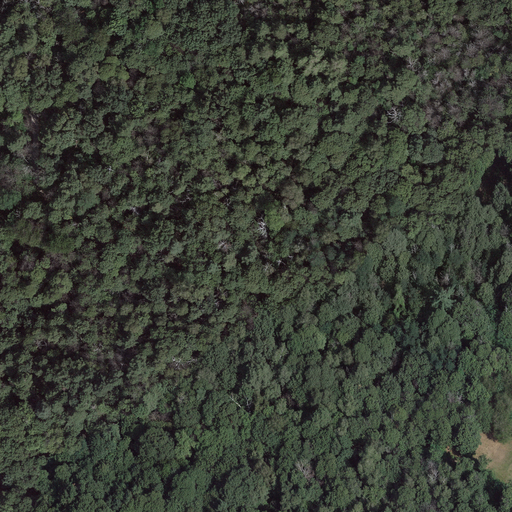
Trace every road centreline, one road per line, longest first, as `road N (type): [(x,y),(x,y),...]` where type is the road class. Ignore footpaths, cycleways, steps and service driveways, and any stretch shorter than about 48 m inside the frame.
road 1 (unclassified): [(0,71),(26,99),(40,170),(80,218),(217,263),(272,293),(475,355),(511,377)]
road 2 (track): [(147,511),(200,474),(218,443),(272,293)]
